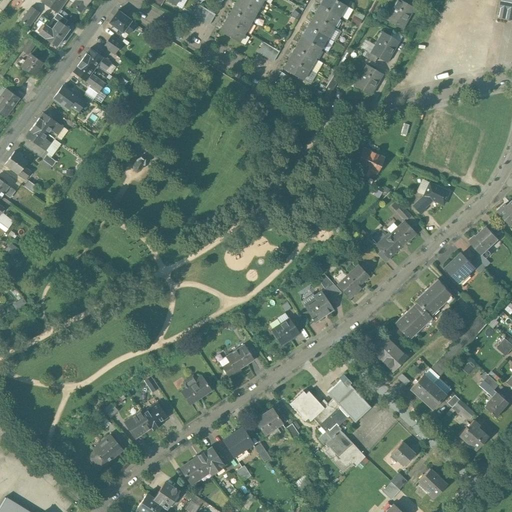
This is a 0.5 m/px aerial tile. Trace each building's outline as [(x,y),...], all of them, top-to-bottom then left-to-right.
[(1,0),(0,2),(0,8),(3,11),(10,0),(1,0)] [(42,0),(42,1),(57,12),(65,0),(42,0)] [(86,6),(77,0),(74,0),(72,4),(82,11),(86,6)] [(257,10),(239,0),(237,0),(232,10),(251,21),(257,10)] [(262,0),(239,0),(257,10),(262,0)] [(336,0),(322,0),(320,5),(339,16),(345,5),(342,3),(337,0),(336,0)] [(414,8),(400,0),(397,0),(386,20),(402,29),(414,8)] [(511,0),(502,0),(500,8),(499,16),(511,18),(511,0)] [(199,5),(193,15),(199,19),(205,8),(199,5)] [(339,16),(320,5),(314,15),(333,26),(339,16)] [(32,7),(22,20),(30,26),(40,13),(32,7)] [(205,8),(199,19),(204,22),(210,11),(205,8)] [(131,20),(118,10),(108,23),(122,32),(124,31),(128,34),(136,24),(131,20)] [(251,21),(232,10),(226,20),(245,31),(251,21)] [(210,11),(204,22),(209,25),(215,14),(210,11)] [(68,20),(57,12),(53,18),(58,22),(59,21),(64,25),(68,20)] [(333,26),(314,15),(308,26),(327,37),(333,26)] [(245,31),(226,20),(220,31),(239,42),(245,31)] [(58,22),(55,26),(52,30),(46,25),(39,34),(57,47),(70,29),(64,25),(59,21),(58,22)] [(327,37),(308,26),(302,37),(321,48),(327,37)] [(336,28),(330,39),(334,41),(340,30),(336,28)] [(399,41),(383,32),(371,53),(378,57),(386,62),(399,41)] [(121,43),(111,36),(104,46),(114,53),(121,43)] [(321,48),(302,37),(295,47),(315,58),(321,48)] [(29,41),(22,50),(28,54),(34,45),(29,41)] [(269,45),(263,42),(257,52),(263,56),(269,45)] [(274,48),(269,45),(263,56),(268,59),(274,48)] [(112,63),(90,47),(81,60),(94,69),(97,65),(105,71),(112,63)] [(315,58),(295,47),(289,58),(308,69),(315,58)] [(274,48),(268,59),(273,62),(279,51),(274,48)] [(378,57),(371,53),(368,51),(365,57),(375,63),(378,57)] [(43,62),(31,54),(22,67),(35,76),(41,67),(40,66),(43,62)] [(308,69),(289,58),(283,68),(302,79),(308,69)] [(450,60),(452,72),(460,70),(458,58),(450,60)] [(94,69),(81,60),(72,72),(90,85),(94,87),(99,80),(91,74),(94,69)] [(499,63),(497,70),(507,73),(510,66),(499,63)] [(382,74),(366,65),(354,86),(370,95),(382,74)] [(338,80),(333,77),(327,87),(332,90),(338,80)] [(105,84),(99,80),(94,87),(99,91),(105,84)] [(76,95),(62,85),(53,99),(66,109),(69,105),(76,95)] [(94,87),(90,85),(85,92),(94,98),(99,91),(94,87)] [(249,90),(244,87),(239,94),(245,98),(249,90)] [(5,89),(0,96),(0,113),(5,117),(18,98),(5,89)] [(85,102),(76,95),(69,105),(78,111),(85,102)] [(63,127),(43,112),(34,124),(47,134),(50,130),(57,136),(63,127)] [(47,134),(34,124),(25,136),(46,151),(51,144),(44,138),(47,134)] [(383,157),(365,149),(359,163),(352,160),(347,173),(353,176),(355,172),(368,177),(368,175),(373,177),(374,173),(376,174),(383,157)] [(27,161),(14,151),(5,164),(18,174),(18,173),(26,179),(31,172),(23,166),(27,161)] [(57,163),(48,156),(44,162),(53,168),(57,163)] [(140,158),(136,160),(135,161),(136,161),(133,167),(133,171),(136,173),(140,171),(143,166),(144,166),(144,165),(144,160),(140,158)] [(8,186),(0,179),(0,197),(2,194),(8,199),(15,191),(8,186)] [(37,187),(28,180),(23,186),(33,193),(37,187)] [(450,191),(430,182),(424,196),(413,206),(420,214),(426,208),(425,207),(432,200),(444,205),(450,191)] [(410,215),(397,202),(391,208),(404,221),(410,215)] [(511,203),(509,206),(507,203),(498,211),(508,222),(507,222),(511,227),(511,225),(511,203)] [(9,226),(0,219),(0,227),(5,231),(9,226)] [(390,234),(401,246),(415,233),(404,221),(390,234)] [(488,227),(477,237),(475,235),(469,241),(482,254),(483,254),(499,239),(488,227)] [(389,233),(376,245),(388,257),(401,246),(390,234),(389,233)] [(472,264),(462,253),(447,267),(461,283),(470,274),(468,272),(474,267),(475,266),(472,264)] [(491,262),(483,254),(482,254),(478,259),(486,267),(491,262)] [(11,264),(0,255),(0,260),(8,267),(11,264)] [(486,267),(478,259),(472,264),(475,266),(474,267),(480,273),(486,267)] [(359,265),(336,285),(349,299),(357,291),(355,289),(369,276),(359,265)] [(331,285),(323,274),(317,278),(325,289),(331,285)] [(453,295),(438,279),(415,301),(417,303),(430,316),(453,295)] [(321,292),(314,296),(317,300),(305,307),(315,322),(333,310),(321,292)] [(17,309),(26,302),(23,297),(13,304),(17,309)] [(417,303),(394,324),(406,337),(408,339),(432,318),(430,316),(417,303)] [(281,322),(289,317),(286,312),(278,317),(281,322)] [(479,315),(462,333),(471,342),(487,324),(479,315)] [(289,319),(273,330),(282,343),(283,342),(284,343),(291,339),(290,338),(298,332),(289,319)] [(406,337),(395,325),(385,335),(397,346),(406,337)] [(471,342),(462,333),(454,342),(463,350),(471,342)] [(385,335),(384,334),(370,349),(392,371),(407,356),(397,346),(385,335)] [(511,348),(511,344),(505,338),(496,348),(506,356),(511,348)] [(454,342),(447,350),(456,358),(463,350),(454,342)] [(244,345),(226,357),(219,361),(223,366),(222,366),(229,377),(237,372),(236,371),(254,359),(244,345)] [(447,350),(430,368),(438,377),(456,358),(447,350)] [(423,374),(409,389),(419,398),(433,383),(423,374)] [(202,376),(196,380),(193,375),(185,381),(184,384),(187,388),(182,391),(190,404),(211,389),(202,376)] [(371,407),(348,382),(349,381),(343,375),(339,379),(340,381),(327,393),(333,399),(348,416),(354,422),(371,407)] [(499,383),(489,375),(484,380),(494,389),(499,383)] [(158,388),(150,377),(145,381),(152,392),(158,388)] [(433,383),(419,398),(432,410),(450,389),(438,378),(433,383)] [(319,403),(308,391),(306,394),(303,391),(289,404),(305,421),(307,419),(310,421),(313,419),(325,432),(335,424),(337,426),(348,416),(333,399),(328,404),(323,400),(319,403)] [(509,402),(497,392),(484,406),(490,412),(490,413),(491,414),(494,411),(498,415),(509,402)] [(455,394),(448,401),(468,420),(475,413),(455,394)] [(118,410),(111,403),(103,410),(110,417),(118,410)] [(142,413),(142,414),(151,427),(152,427),(153,429),(161,423),(160,421),(166,417),(157,403),(142,413)] [(272,408),(261,416),(260,415),(254,419),(265,434),(282,423),(272,408)] [(141,411),(124,422),(135,438),(151,427),(142,414),(142,413),(141,411)] [(109,422),(101,412),(96,417),(104,426),(109,422)] [(488,436),(477,427),(479,425),(473,420),(467,427),(466,426),(459,435),(465,440),(466,439),(477,448),(488,436)] [(298,434),(292,423),(285,428),(292,438),(298,434)] [(360,452),(339,430),(340,429),(337,426),(335,424),(325,432),(318,439),(323,445),(325,443),(331,450),(328,453),(340,466),(343,463),(345,466),(349,462),(360,452)] [(242,427),(235,431),(236,433),(224,441),(234,456),(253,443),(242,427)] [(110,435),(93,449),(94,451),(88,456),(89,458),(89,462),(95,468),(97,466),(101,471),(107,465),(105,463),(122,450),(110,435)] [(271,457),(261,442),(255,447),(265,462),(271,457)] [(414,453),(402,442),(392,453),(404,464),(414,453)] [(224,466),(212,447),(203,453),(203,452),(199,455),(199,456),(210,472),(212,474),(224,466)] [(360,452),(349,462),(355,467),(364,457),(360,452)] [(199,456),(180,469),(191,484),(210,472),(199,456)] [(245,466),(236,472),(243,481),(252,476),(245,466)] [(447,484),(430,468),(419,480),(429,490),(427,492),(433,498),(447,484)] [(403,477),(395,485),(399,489),(407,481),(403,477)] [(178,491),(164,482),(156,495),(159,497),(156,500),(162,504),(167,508),(178,491)] [(391,482),(382,491),(391,499),(400,490),(399,489),(395,485),(391,482)] [(315,488),(311,484),(305,489),(308,493),(315,488)] [(156,500),(146,494),(136,510),(139,511),(157,511),(162,504),(156,500)] [(28,511),(5,497),(0,504),(0,511),(28,511)] [(190,499),(184,508),(189,511),(191,511),(197,504),(190,499)]
